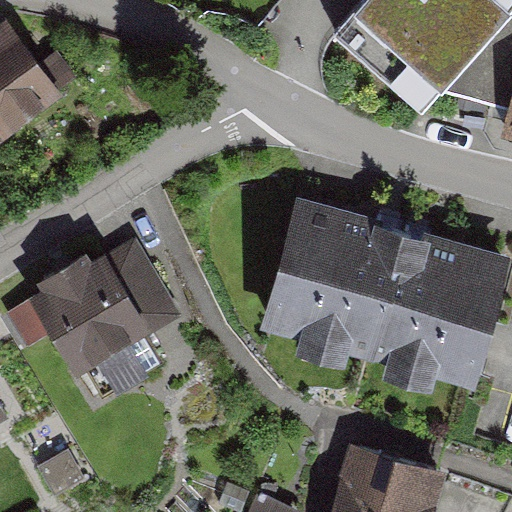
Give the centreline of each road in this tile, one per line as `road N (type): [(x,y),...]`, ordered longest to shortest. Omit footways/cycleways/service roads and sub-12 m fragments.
road 1 (residential): [(0,252),(272,98)]
road 2 (residential): [(272,98),(375,149),(511,185)]
road 3 (residential): [(102,0),(157,23),(272,98)]
